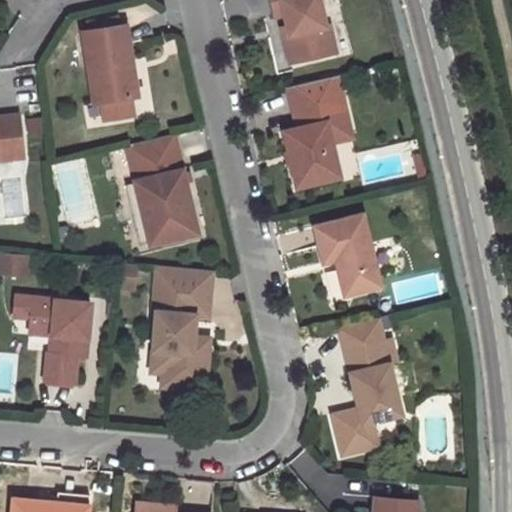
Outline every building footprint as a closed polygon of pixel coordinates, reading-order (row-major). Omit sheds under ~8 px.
[(271,0),(275,15),(285,12),(288,25),(282,26),(291,62),(337,52),(330,23),(326,24),(320,0),(271,0)] [(129,22),(86,28),(97,101),(135,95),(129,58),(134,57),(129,22)] [(134,57),(129,58),(135,95),(140,94),(134,57)] [(298,125),(284,129),(303,205),(346,195),(332,139),(327,120),(347,115),(342,94),(293,106),(298,125)] [(0,156),(26,153),(22,112),(0,114),(0,156)] [(347,115),(327,120),(332,139),(352,134),(347,115)] [(176,133),(127,144),(137,182),(151,242),(152,244),(200,232),(176,133)] [(137,182),(127,184),(142,244),(151,242),(137,182)] [(364,211),(315,223),(325,260),(337,257),(346,292),(382,283),(364,211)] [(0,270),(34,274),(36,254),(0,250),(0,270)] [(139,263),(119,261),(117,279),(138,280),(139,263)] [(214,269),(160,264),(156,310),(158,310),(155,349),(167,350),(165,372),(164,385),(208,389),(212,345),(195,343),(196,335),(198,314),(210,315),(214,269)] [(35,296),(18,295),(16,315),(32,316),(35,296)] [(93,302),(35,296),(32,316),(32,322),(55,324),(54,334),(52,351),(50,351),(47,380),(77,383),(79,355),(88,356),(91,327),(86,326),(88,313),(92,314),(93,302)] [(55,324),(32,322),(31,332),(54,334),(55,324)] [(212,336),(196,335),(195,343),(212,345),(212,336)] [(392,336),(346,346),(359,405),(333,411),(343,451),(378,443),(372,417),(401,410),(390,361),(397,359),(392,336)] [(167,350),(155,349),(153,371),(165,372),(167,350)] [(60,490),(59,500),(91,503),(92,493),(60,490)] [(416,511),(418,498),(375,494),(373,511),(416,511)] [(59,500),(15,497),(13,511),(90,511),(91,503),(59,500)] [(176,511),(177,506),(139,502),(138,510),(161,511),(176,511)]
